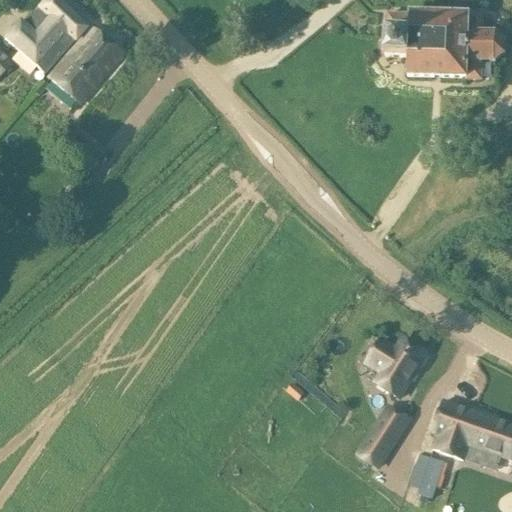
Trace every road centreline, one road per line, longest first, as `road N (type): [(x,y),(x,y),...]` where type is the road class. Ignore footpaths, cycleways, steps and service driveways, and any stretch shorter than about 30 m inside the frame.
road 1 (tertiary): [(511,349),(372,257),(133,0)]
road 2 (unknown): [(246,121),(0,341)]
